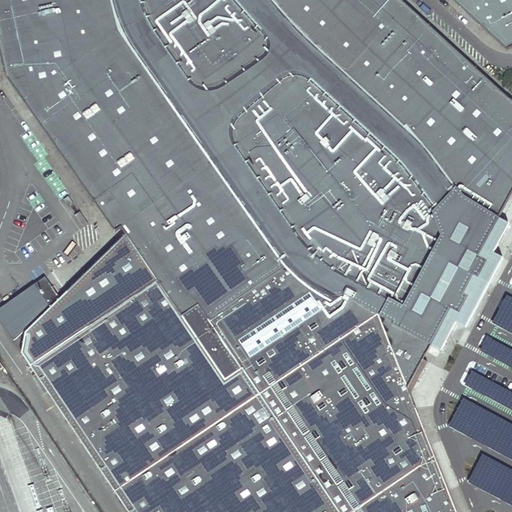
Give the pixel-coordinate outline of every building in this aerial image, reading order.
[(485,292),(503,257),(494,252),(509,222),(500,218),(511,194),(511,107),(470,69),(445,46),(422,25),(406,11),(394,0),(0,0),(0,51),(5,77),(115,231),(122,225),(128,235),(27,332),(22,352),(97,464),(129,511),(456,511),(425,432),(407,387),(431,343),(442,349),(456,322),(466,327),(485,292)] [(511,0),(452,0),(464,10),(508,50),(511,47),(511,0)] [(511,298),(508,297),(493,325),(511,335),(511,298)] [(511,352),(488,339),(481,353),(511,369),(511,352)] [(476,365),(473,372),(481,376),(484,368),(476,365)] [(511,393),(473,373),(465,387),(511,412),(511,393)] [(511,426),(464,401),(449,428),(511,461),(511,426)] [(511,471),(483,456),(468,484),(511,507),(511,471)]
